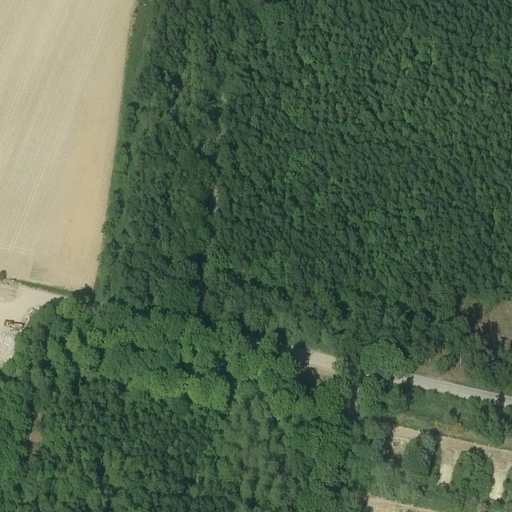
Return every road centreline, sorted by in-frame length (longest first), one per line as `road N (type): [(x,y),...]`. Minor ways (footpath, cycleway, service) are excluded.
road 1 (track): [(0,294),(356,372)]
road 2 (track): [(287,0),(236,50),(225,83),(196,337)]
road 3 (unknown): [(349,419),(511,456)]
road 4 (track): [(356,372),(511,401)]
road 5 (track): [(356,372),(327,511)]
